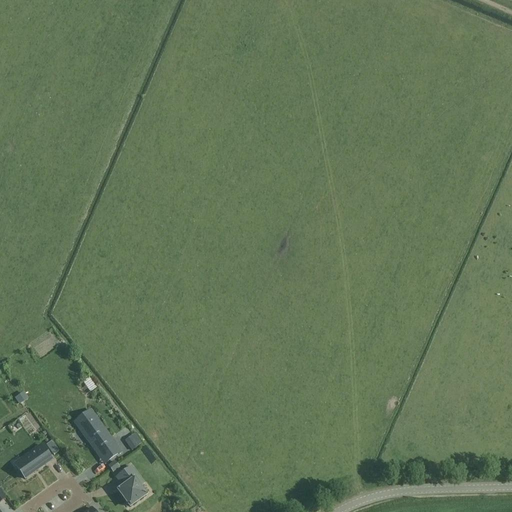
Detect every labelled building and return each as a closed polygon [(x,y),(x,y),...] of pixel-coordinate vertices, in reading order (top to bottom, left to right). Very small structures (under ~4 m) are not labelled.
[(88,424),(80,430),(101,460),(110,454),(117,448),(96,418),(88,424)] [(132,438),(125,442),(132,451),(138,447),(132,438)] [(25,464),(18,470),(25,480),(47,464),(45,462),(50,458),(42,446),(22,460),(25,464)] [(132,487),(124,493),(123,494),(121,495),(120,496),(131,511),(146,500),(140,491),(144,488),(132,472),(125,477),(126,478),(132,487)] [(58,475),(52,479),(56,485),(62,482),(58,475)] [(18,511),(45,491),(36,480),(10,501),(18,511)]
